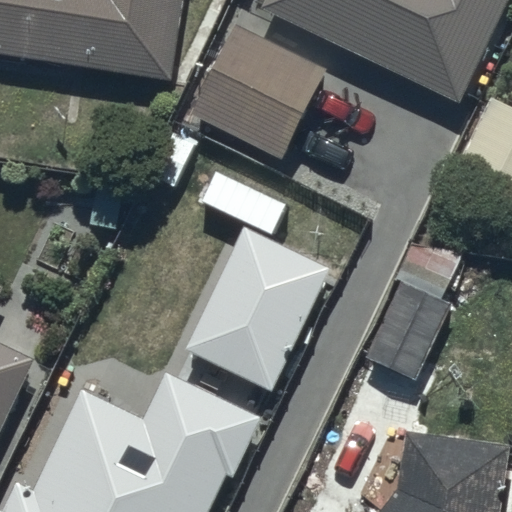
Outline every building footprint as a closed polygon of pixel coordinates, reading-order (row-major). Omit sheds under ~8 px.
[(0,0),(0,54),(174,76),(182,0),(0,0)] [(266,0),(263,8),(460,101),(508,0),(266,0)] [(193,114),(283,157),(325,68),(236,25),(193,114)] [(511,105),(492,95),(454,168),(511,198),(511,105)] [(187,349),(273,390),(332,267),(246,226),(187,349)] [(366,355),(416,379),(453,302),(404,278),(366,355)] [(0,431),(34,361),(0,344),(0,293),(3,287),(0,285),(0,431)] [(211,511),(230,474),(235,476),(263,419),(168,372),(145,419),(82,388),(34,486),(19,479),(2,511),(211,511)] [(499,511),(508,444),(404,431),(402,445),(374,442),(353,489),(379,511),(377,511),(499,511)]
